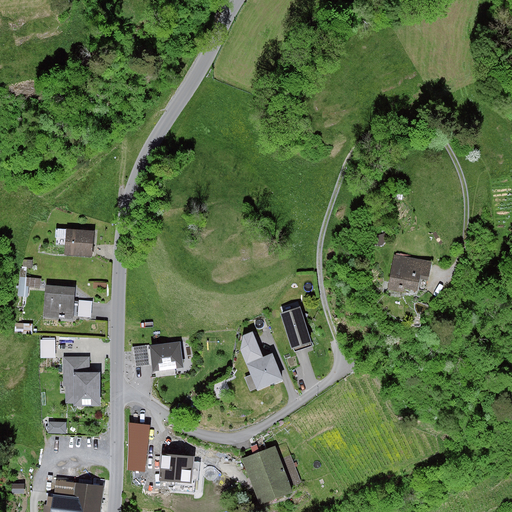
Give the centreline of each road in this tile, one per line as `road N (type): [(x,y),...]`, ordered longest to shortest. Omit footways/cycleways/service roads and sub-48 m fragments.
road 1 (track): [(340,351),(324,305),(321,236),(345,167),(370,138),(409,125),(441,139),(452,154),(466,198),(465,240),(440,285)]
road 2 (tertiary): [(117,384),(128,199),(238,0)]
road 3 (residential): [(117,384),(192,431),(233,438),(335,377),(340,351)]
road 4 (tertiary): [(115,511),(117,384)]
